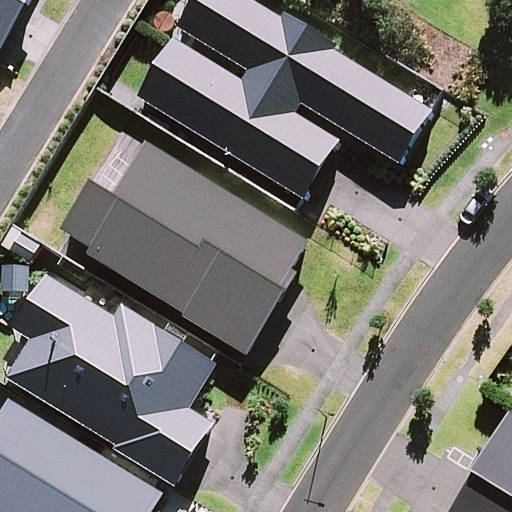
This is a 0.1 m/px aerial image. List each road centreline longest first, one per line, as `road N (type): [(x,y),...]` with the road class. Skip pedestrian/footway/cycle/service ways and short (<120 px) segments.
road 1 (residential): [(511,215),(436,308),(312,511)]
road 2 (residential): [(0,188),(118,0)]
